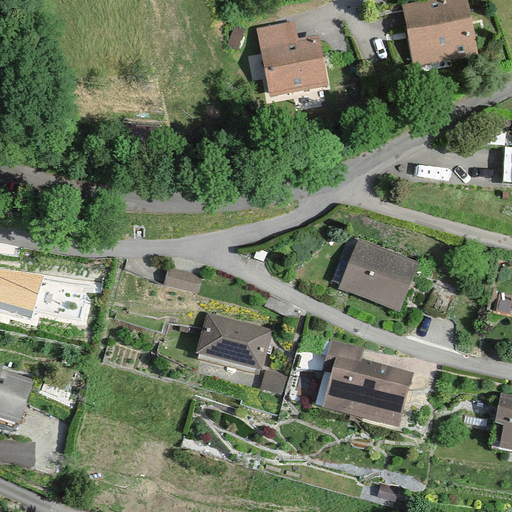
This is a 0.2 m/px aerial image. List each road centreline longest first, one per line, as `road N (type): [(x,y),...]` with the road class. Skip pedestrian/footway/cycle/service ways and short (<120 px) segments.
road 1 (residential): [(0,240),(193,246),(256,233),(348,195)]
road 2 (residential): [(0,174),(90,200),(197,206),(313,186),(348,195)]
road 3 (residential): [(348,195),(460,111),(511,84)]
